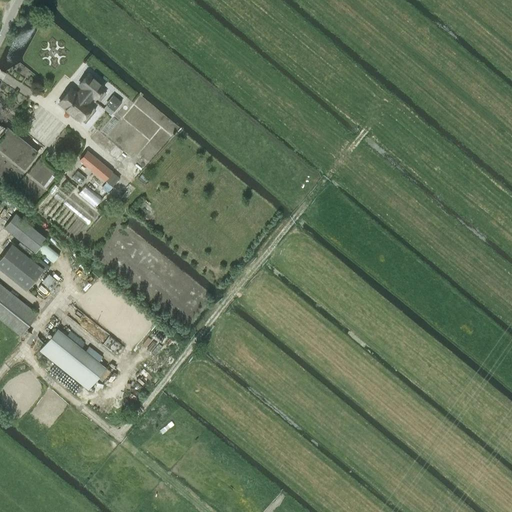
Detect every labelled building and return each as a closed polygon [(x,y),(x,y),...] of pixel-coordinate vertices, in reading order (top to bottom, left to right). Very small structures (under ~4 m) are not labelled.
[(83,87),(78,94),(87,101),(92,95),(95,97),(96,97),(99,100),(106,93),(102,90),(104,87),(88,73),(79,84),(83,87)] [(87,101),(78,94),(70,88),(59,102),(73,114),(72,115),(77,119),(78,118),(80,120),(87,112),(90,115),(95,109),(92,106),(87,101)] [(87,149),(78,159),(91,170),(99,160),(87,149)] [(15,212),(3,226),(35,252),(37,249),(43,242),(44,240),(47,237),(15,212)] [(43,242),(37,249),(39,251),(52,262),(58,254),(43,242)] [(12,243),(0,257),(0,268),(26,290),(28,288),(41,271),(43,268),(12,243)] [(0,284),(0,317),(21,335),(37,314),(0,284)] [(57,328),(39,350),(88,389),(106,367),(57,328)]
